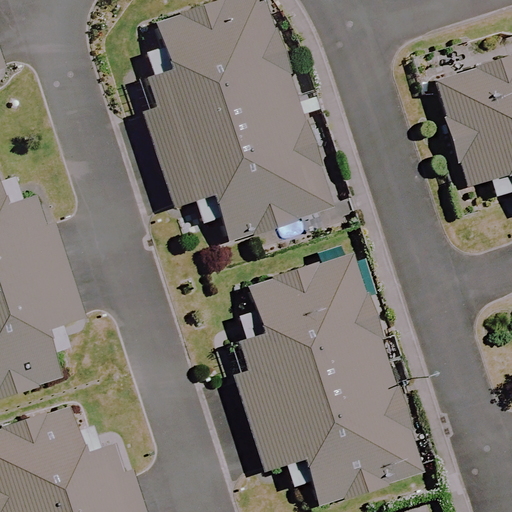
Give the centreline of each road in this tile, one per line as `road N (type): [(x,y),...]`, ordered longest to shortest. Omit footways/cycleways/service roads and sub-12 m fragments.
road 1 (residential): [(198,511),(37,0)]
road 2 (residential): [(500,511),(347,43)]
road 3 (residential): [(482,0),(347,43)]
